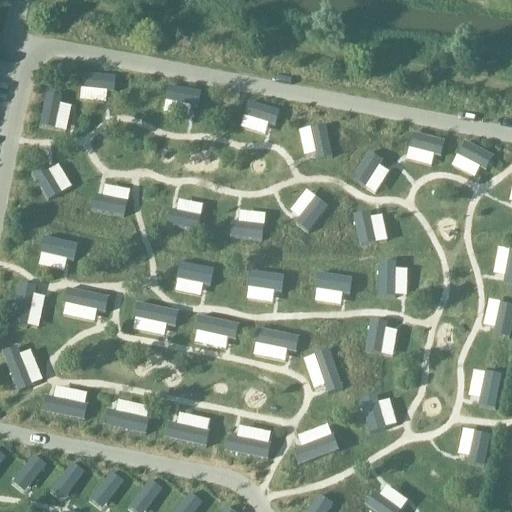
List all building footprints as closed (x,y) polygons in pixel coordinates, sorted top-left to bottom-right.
[(109,98),(111,81),(80,78),(78,95),(109,98)] [(194,112),(197,96),(165,90),(162,107),(194,112)] [(61,104),(44,101),(37,132),(54,135),(61,104)] [(273,131),(277,115),(247,106),(242,122),(273,131)] [(314,161),(331,158),(324,127),(307,130),(314,161)] [(438,161),(442,144),(411,137),(407,153),(438,161)] [(484,173),(492,158),(464,143),(456,158),(484,173)] [(383,167),(368,158),(351,184),(365,194),(383,167)] [(43,168),(29,178),(46,204),(61,195),(43,168)] [(123,219),(125,202),(94,197),(91,214),(123,219)] [(292,226),(306,236),(324,210),(310,200),(292,226)] [(196,233),(198,216),(167,212),(164,229),(196,233)] [(357,249),(374,247),(371,216),(354,218),(357,249)] [(260,246),(262,229),(231,225),(228,242),(260,246)] [(70,264),(72,247),(41,243),(38,260),(70,264)] [(511,253),(509,253),(502,284),(511,285),(511,253)] [(207,288),(209,271),(178,267),(175,284),(207,288)] [(378,300),(395,300),(396,269),(379,268),(378,300)] [(279,296),(281,279),(250,274),(247,291),(279,296)] [(345,300),(348,283),(316,278),(314,295),(345,300)] [(33,289),(16,286),(10,329),(26,331),(33,289)] [(103,316),(106,300),(64,291),(60,307),(103,316)] [(172,332),(175,316),(133,307),(129,323),(172,332)] [(511,334),(511,309),(501,307),(494,338),(510,341),(511,334)] [(234,344),(237,328),(195,319),(191,335),(234,344)] [(366,356),(382,359),(389,328),(372,325),(366,356)] [(295,357),(299,341),(256,332),(253,348),(295,357)] [(18,398),(33,391),(16,351),(1,358),(18,398)] [(326,397),(341,392),(329,351),(313,356),(326,397)] [(502,380),(485,376),(478,407),(495,411),(502,380)] [(368,433),(385,429),(376,398),(360,403),(368,433)] [(83,424),(86,408),(43,399),(40,415),(83,424)] [(143,438),(147,422),(104,413),(101,429),(143,438)] [(204,452),(208,436),(165,427),(163,435),(162,443),(204,452)] [(490,440),(473,436),(466,467),(483,471),(490,440)] [(266,463),(269,447),(227,438),(223,454),(266,463)] [(338,455),(333,439),(292,453),(297,469),(338,455)] [(44,468),(30,457),(11,483),(25,493),(44,468)] [(83,476),(69,466),(50,492),(64,502),(83,476)] [(122,486),(108,476),(89,501),(103,511),(122,486)] [(146,511),(161,493),(147,483),(128,509),(132,511),(146,511)] [(369,511),(398,511),(399,511),(373,493),(363,507),(369,511)] [(196,511),(201,506),(187,496),(175,511),(196,511)] [(330,511),(332,509),(318,499),(308,511),(330,511)]
